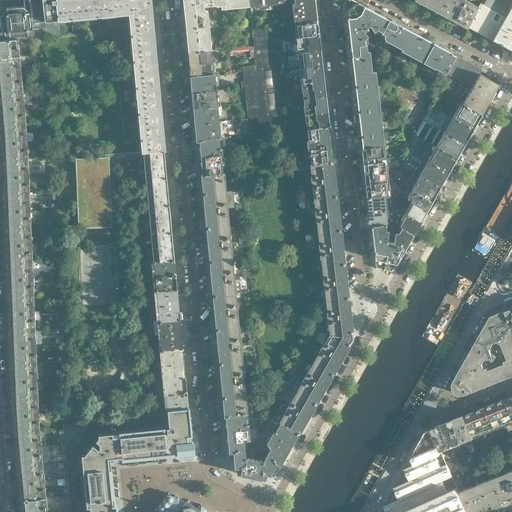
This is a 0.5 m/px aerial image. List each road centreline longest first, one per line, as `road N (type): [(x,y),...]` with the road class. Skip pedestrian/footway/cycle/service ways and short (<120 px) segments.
road 1 (residential): [(258,511),(223,491),(206,465),(164,0)]
road 2 (residential): [(328,0),(364,286),(386,302)]
road 3 (residential): [(386,302),(511,81)]
road 4 (residential): [(269,511),(386,302)]
road 5 (residential): [(377,0),(511,69)]
road 6 (residential): [(424,405),(487,295)]
road 7 (residential): [(364,511),(424,405)]
